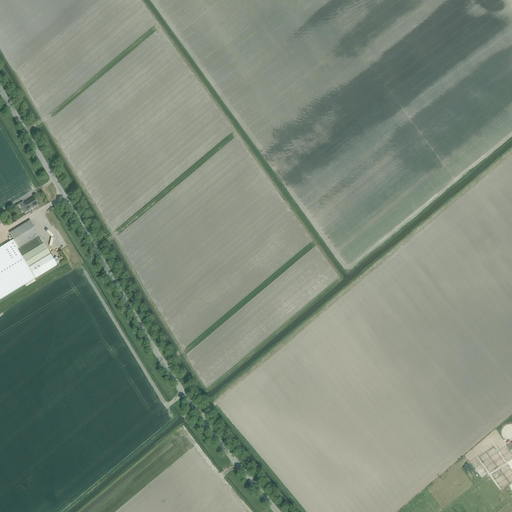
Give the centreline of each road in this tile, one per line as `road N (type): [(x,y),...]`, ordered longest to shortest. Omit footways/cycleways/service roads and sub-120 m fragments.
road 1 (unclassified): [(277,511),(201,419),(0,90)]
road 2 (track): [(294,335),(201,419)]
